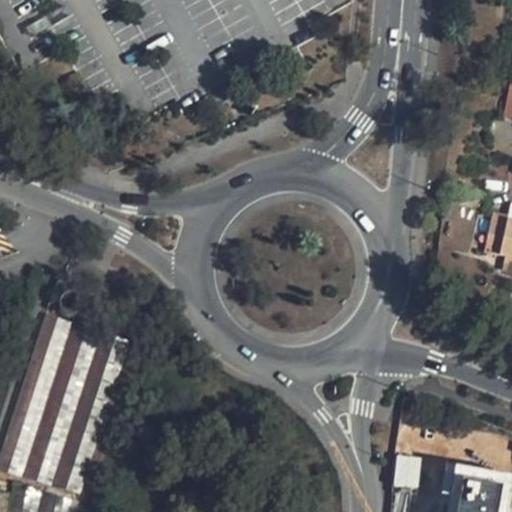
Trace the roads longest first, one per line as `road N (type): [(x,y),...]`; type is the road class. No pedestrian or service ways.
road 1 (tertiary): [(224,200),(130,197),(0,161)]
road 2 (tertiary): [(0,183),(64,205),(199,281)]
road 3 (residential): [(391,247),(405,136),(401,44)]
road 4 (residential): [(401,44),(358,118),(307,173)]
road 5 (tertiary): [(365,338),(440,358),(511,390)]
road 6 (tertiary): [(511,371),(391,288)]
road 7 (residential): [(281,365),(362,475)]
road 8 (residential): [(362,475),(362,341)]
road 9 (tertiary): [(199,281),(226,337),(281,365)]
